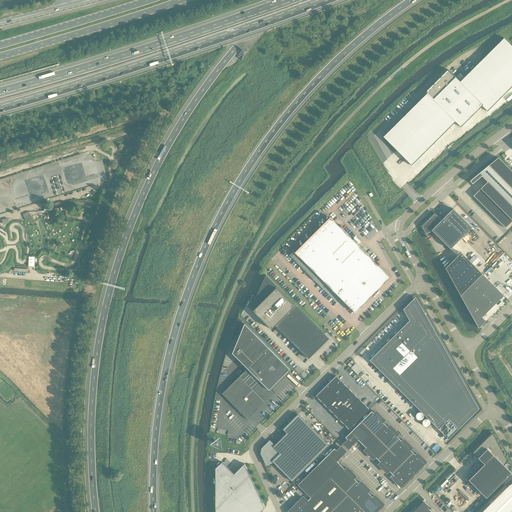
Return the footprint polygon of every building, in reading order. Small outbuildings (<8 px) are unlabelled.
[(427,94),(383,137),(412,166),(456,122),(461,127),(482,106),(488,112),(511,87),(511,46),(504,38),(460,82),(449,70),(426,93),(427,94)] [(488,182),(483,187),(473,196),(505,228),(511,221),(511,171),(498,158),(470,181),(473,184),(482,176),(488,182)] [(421,226),(426,235),(432,231),(451,249),(472,228),(453,209),(442,220),(435,213),(421,226)] [(353,241),(331,218),(295,253),(355,313),(390,278),(357,244),(359,242),(355,239),(353,241)] [(446,268),(461,296),(483,274),(461,253),(459,255),(446,268)] [(485,277),(483,274),(461,296),(463,300),(478,328),(486,321),(482,317),(504,296),(485,277)] [(275,325),(304,355),(325,334),(266,276),(254,304),(257,307),(253,311),(271,329),(275,325)] [(449,439),(479,409),(415,297),(403,310),(409,321),(370,360),(449,439)] [(222,394),(248,420),(274,394),(269,390),(290,369),(245,324),(233,353),(248,369),(244,372),(222,394)] [(511,335),(493,354),(511,387),(511,335)] [(349,430),(369,409),(336,376),(316,396),(349,430)] [(376,412),(375,414),(372,411),(345,438),(348,440),(344,444),(348,448),(358,439),(367,449),(365,451),(373,459),(375,457),(381,463),(379,465),(387,473),(389,471),(395,477),(393,479),(401,487),(426,462),(418,454),(416,456),(410,450),(412,448),(404,440),(402,442),(396,436),(398,434),(390,426),(388,428),(383,422),(384,420),(376,412)] [(310,464),(329,445),(298,414),(283,429),(287,433),(283,437),(274,446),(270,442),(263,449),(262,453),(267,464),(272,461),(291,480),(292,482),(294,480),(310,464)] [(508,461),(507,461),(492,433),(473,453),(484,464),(469,481),(487,498),(511,473),(504,465),(508,461)] [(375,511),(383,504),(375,496),(374,498),(368,492),(369,490),(361,482),(360,484),(354,478),(355,476),(347,468),(346,470),(336,461),(345,452),(341,447),(337,451),(335,449),(319,464),(331,477),(312,497),(307,501),(303,498),(289,511),(375,511)] [(222,462),(215,469),(215,507),(215,511),(260,511),(265,508),(244,464),(234,474),(222,462)] [(511,482),(506,488),(482,511),(511,511),(511,482)] [(413,511),(432,511),(429,509),(423,503),(413,511)]
